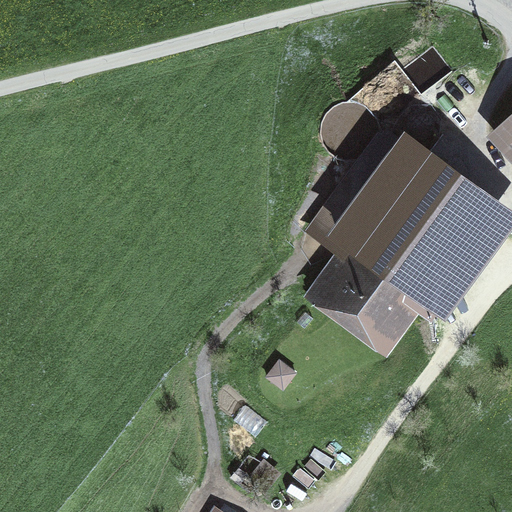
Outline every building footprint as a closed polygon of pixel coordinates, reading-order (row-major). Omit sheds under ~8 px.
[(511,120),(496,136),(511,152),(511,120)] [(482,201),(387,129),(313,226),(350,254),(322,290),(382,335),(408,301),(430,317),(454,285),(451,282),(483,239),(464,225),(482,201)] [(265,373),(285,386),(299,366),(279,352),(265,373)] [(322,423),(289,466),(322,491),(330,480),(327,478),(352,446),(322,423)] [(277,472),(265,463),(252,478),(264,488),(277,472)]
